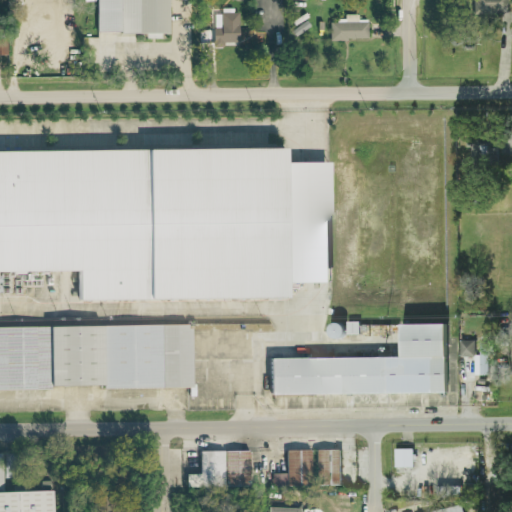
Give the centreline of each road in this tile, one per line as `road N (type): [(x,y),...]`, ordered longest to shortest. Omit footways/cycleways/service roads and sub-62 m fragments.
road 1 (residential): [(0,430),(511,424)]
road 2 (residential): [(511,92),(0,97)]
